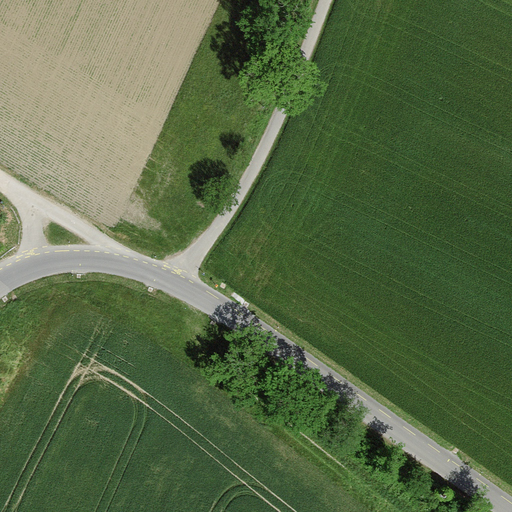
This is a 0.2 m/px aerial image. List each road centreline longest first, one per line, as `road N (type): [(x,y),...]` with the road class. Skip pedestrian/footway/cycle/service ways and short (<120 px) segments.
road 1 (unclassified): [(508,511),(210,301),(157,273),(66,258),(0,280)]
road 2 (track): [(325,0),(253,170),(176,282)]
road 3 (track): [(128,264),(0,179)]
